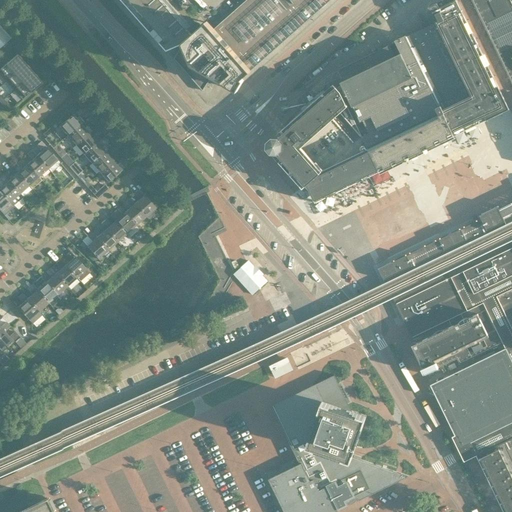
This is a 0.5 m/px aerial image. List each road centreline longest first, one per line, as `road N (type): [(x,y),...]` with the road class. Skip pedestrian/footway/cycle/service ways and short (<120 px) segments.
road 1 (tertiary): [(276,229),(363,329),(471,511)]
road 2 (tertiary): [(173,104),(79,0)]
road 3 (residential): [(30,265),(134,173)]
